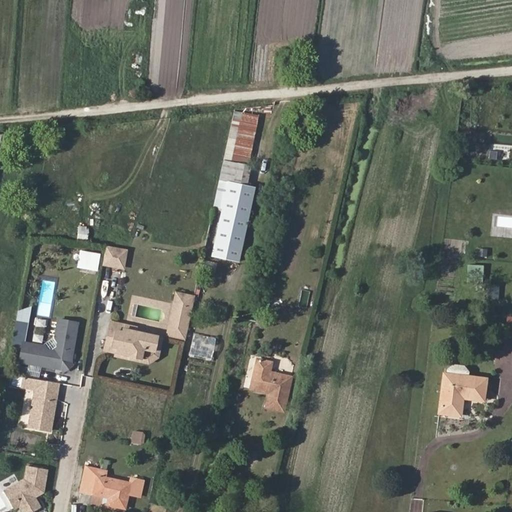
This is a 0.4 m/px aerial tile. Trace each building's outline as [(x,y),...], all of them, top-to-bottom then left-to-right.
[(433,0),(433,11),(450,11),(450,0),(433,0)] [(498,24),(485,23),(485,30),(497,31),(498,24)] [(415,94),(413,103),(439,109),(443,94),(421,90),(420,94),(415,94)] [(255,184),(231,178),(215,251),(240,257),(255,184)] [(86,241),(87,227),(77,226),(75,240),(86,241)] [(124,268),(128,251),(108,247),(105,259),(104,264),(124,268)] [(95,271),(98,254),(82,251),(79,268),(95,271)] [(201,271),(212,274),(215,263),(204,260),(201,271)] [(481,277),(482,265),(467,264),(466,276),(481,277)] [(194,296),(175,293),(165,336),(185,341),(194,296)] [(511,335),(511,315),(504,315),(503,335),(511,335)] [(24,322),(15,321),(11,340),(20,342),(24,322)] [(133,325),(118,322),(113,350),(138,355),(138,356),(149,358),(151,348),(162,350),(165,336),(132,329),(133,325)] [(20,362),(58,370),(70,364),(77,328),(59,324),(55,342),(60,343),(59,350),(52,354),(43,352),(44,347),(24,343),(20,362)] [(460,402),(458,402),(459,397),(483,399),(486,374),(468,372),(468,368),(464,362),(452,361),(446,366),(446,370),(443,369),(438,409),(459,412),(460,402)] [(270,394),(269,399),(266,412),(285,417),(292,382),(267,376),(269,367),(256,364),(252,385),(256,386),(254,395),(263,397),(264,393),(270,394)] [(49,431),(59,387),(38,382),(28,426),(49,431)] [(129,444),(142,445),(143,431),(130,430),(129,444)] [(26,479),(5,493),(16,509),(22,506),(25,510),(30,507),(33,511),(38,507),(30,492),(36,488),(40,490),(43,468),(28,466),(26,479)] [(80,490),(110,497),(108,504),(125,507),(128,496),(140,499),(144,482),(132,479),(131,483),(104,477),(105,473),(85,469),(80,490)]
